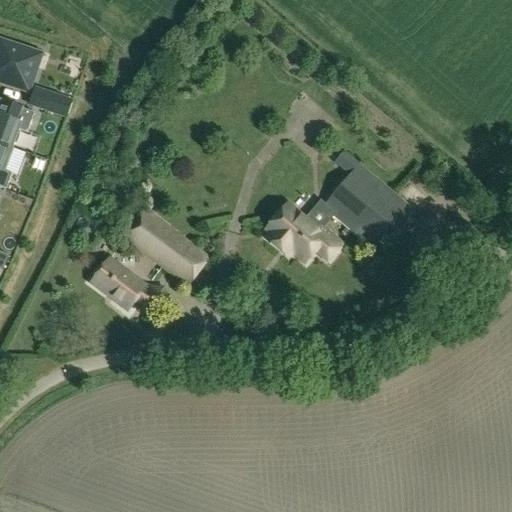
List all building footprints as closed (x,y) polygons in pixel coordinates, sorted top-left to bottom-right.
[(37,68),(29,65),(33,52),(0,41),(0,83),(29,93),(37,68)] [(57,115),(62,100),(35,91),(30,106),(57,115)] [(0,143),(14,149),(20,131),(27,134),(35,114),(9,104),(4,118),(0,116),(0,143)] [(14,149),(0,143),(0,187),(7,190),(13,175),(5,172),(14,149)] [(417,214),(360,166),(324,208),(381,256),(417,214)] [(315,227),(289,205),(268,229),(272,233),(269,238),(281,248),(285,244),(307,262),(317,250),(329,260),(343,244),(319,223),(315,227)] [(191,288),(213,259),(147,210),(125,239),(191,288)] [(148,288),(110,260),(93,283),(130,311),(138,302),(152,311),(165,313),(168,289),(148,288)]
